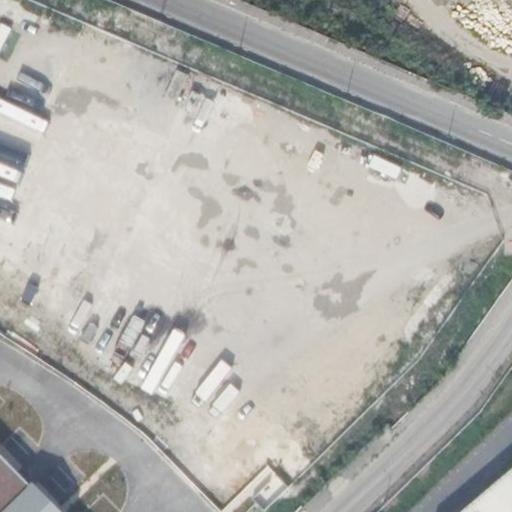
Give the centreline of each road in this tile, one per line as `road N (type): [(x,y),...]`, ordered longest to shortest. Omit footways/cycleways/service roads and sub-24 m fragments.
road 1 (residential): [(168,0),(511,146)]
road 2 (residential): [(340,511),(458,395),(511,321)]
